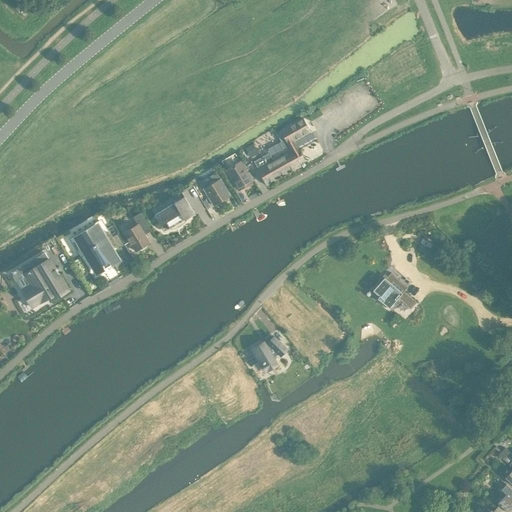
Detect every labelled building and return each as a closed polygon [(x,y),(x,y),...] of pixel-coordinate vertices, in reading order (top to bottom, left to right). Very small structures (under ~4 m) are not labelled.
[(293,151),(292,151),(300,165),(305,162),(294,142),(310,132),(302,118),(281,130),(293,151)] [(274,135),(268,139),(272,145),(278,141),(274,135)] [(263,150),(270,146),(266,139),(259,143),(263,150)] [(245,148),(250,156),(258,152),(253,143),(245,148)] [(301,167),(300,165),(292,151),(274,161),(269,153),(256,161),(261,169),(259,169),(268,185),(301,167)] [(241,163),(228,171),(240,191),(253,183),(241,163)] [(222,180),(204,191),(214,207),(232,196),(222,180)] [(173,229),(174,230),(176,229),(178,228),(180,227),(182,226),(184,224),(186,222),(185,222),(196,215),(185,198),(155,217),(162,227),(167,223),(171,229),(169,230),(170,231),(173,229)] [(126,234),(137,252),(140,250),(141,251),(147,247),(148,246),(150,244),(143,232),(150,227),(142,214),(135,218),(139,226),(126,234)] [(96,229),(81,238),(102,273),(117,264),(96,229)] [(68,291),(45,252),(18,268),(29,285),(23,289),(34,306),(50,297),(51,300),(51,301),(68,291)] [(373,290),(371,292),(377,298),(389,308),(398,298),(410,309),(417,302),(404,291),(407,287),(391,272),(387,276),(386,278),(380,284),(379,283),(378,285),(373,290)] [(263,342),(254,348),(263,363),(267,370),(276,364),(272,357),(278,354),(280,355),(286,349),(274,337),(268,343),(265,346),(263,342)] [(511,460),(506,455),(501,451),(498,455),(509,465),(511,461),(511,460)] [(500,490),(501,490),(499,492),(499,494),(499,496),(499,498),(499,500),(499,501),(497,502),(499,504),(496,508),(500,511),(511,511),(511,506),(511,499),(510,498),(511,495),(511,489),(506,484),(500,490)]
